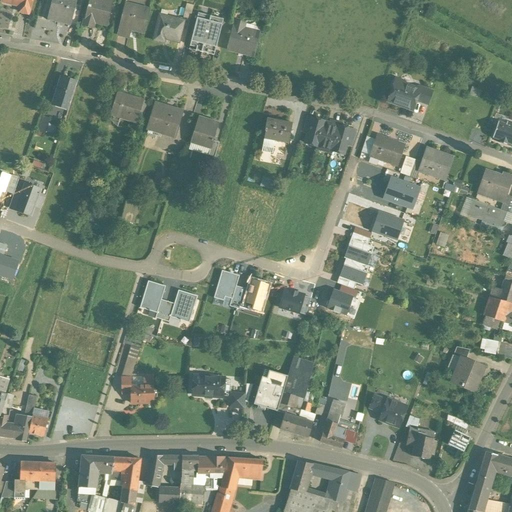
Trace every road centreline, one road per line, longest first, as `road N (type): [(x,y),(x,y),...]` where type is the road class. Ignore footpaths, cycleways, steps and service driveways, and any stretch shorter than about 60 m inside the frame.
road 1 (residential): [(0,41),(367,113),(511,162)]
road 2 (unclassified): [(439,501),(394,472),(281,448),(0,450)]
road 3 (residential): [(213,249),(309,277),(354,157)]
road 4 (residential): [(0,226),(150,270)]
road 5 (residential): [(439,501),(468,471),(511,381)]
